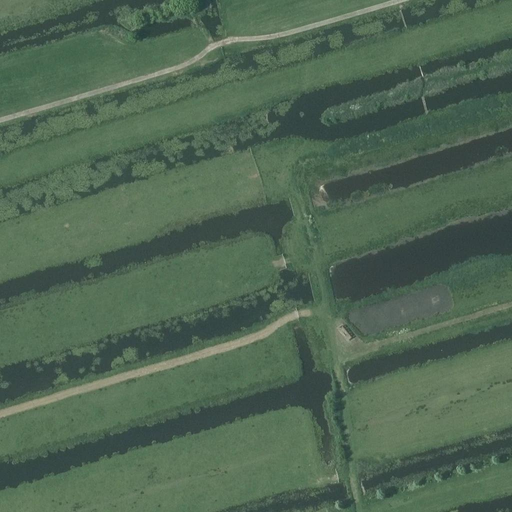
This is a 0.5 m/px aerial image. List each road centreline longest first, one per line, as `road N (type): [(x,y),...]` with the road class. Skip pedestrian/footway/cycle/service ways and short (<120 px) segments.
road 1 (track): [(0,118),(181,67),(231,39),(270,38),(397,0)]
road 2 (track): [(0,414),(268,333),(297,314),(327,319)]
